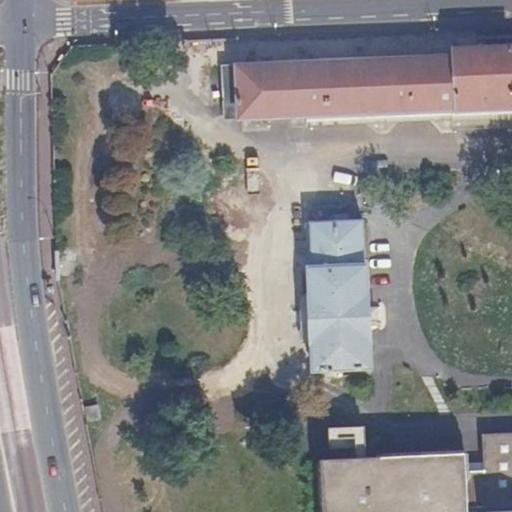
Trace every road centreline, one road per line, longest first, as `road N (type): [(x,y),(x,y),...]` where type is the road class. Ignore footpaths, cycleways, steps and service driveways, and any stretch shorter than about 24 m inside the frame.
road 1 (tertiary): [(511,0),(16,22)]
road 2 (primary): [(66,511),(34,339),(16,22)]
